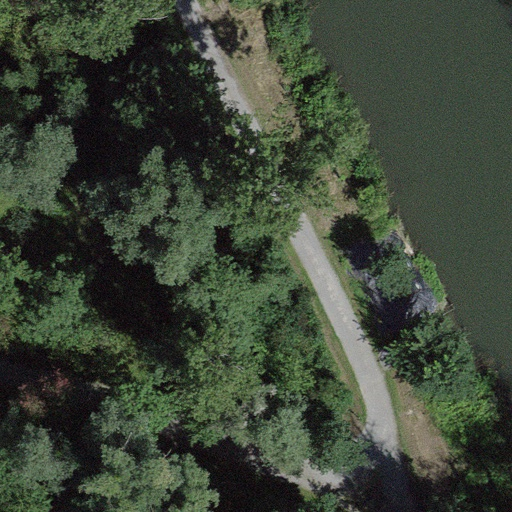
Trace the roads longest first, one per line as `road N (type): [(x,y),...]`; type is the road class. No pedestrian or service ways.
road 1 (track): [(180,0),(379,397),(384,498),(396,511)]
road 2 (track): [(384,498),(0,374)]
